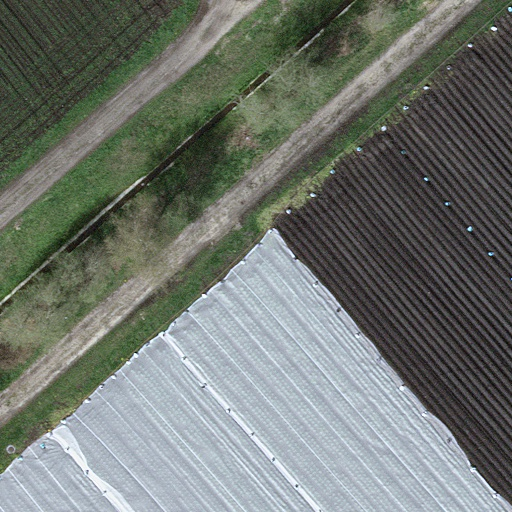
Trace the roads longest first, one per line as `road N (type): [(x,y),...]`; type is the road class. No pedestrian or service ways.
road 1 (track): [(481,0),(0,426)]
road 2 (track): [(243,0),(0,217)]
